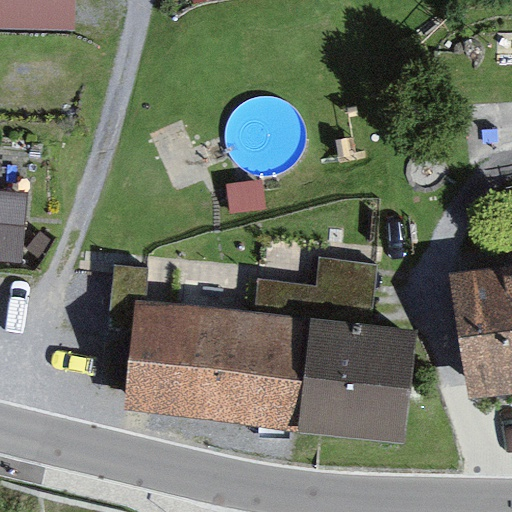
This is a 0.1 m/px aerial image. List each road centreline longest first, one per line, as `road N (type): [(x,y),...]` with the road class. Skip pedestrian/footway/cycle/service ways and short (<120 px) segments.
road 1 (tertiary): [(0,426),(240,488),(346,499),(508,500)]
road 2 (track): [(12,429),(148,0)]
road 3 (track): [(508,500),(471,394),(451,268),(477,187),(511,171)]
